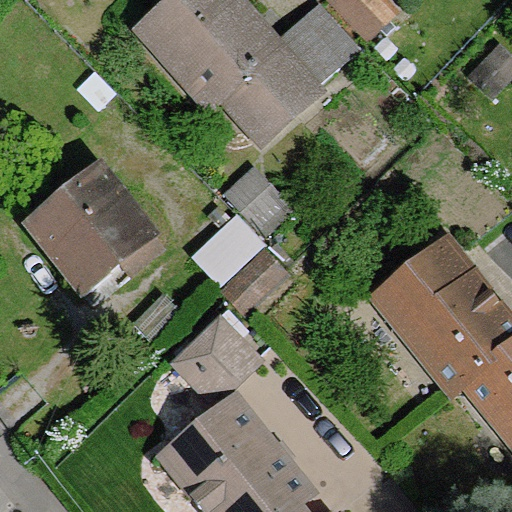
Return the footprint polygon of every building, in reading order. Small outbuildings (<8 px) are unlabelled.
[(273,54),(225,0),(192,0),(152,35),(195,83),(212,67),(229,87),(225,92),(265,136),(311,97),(273,54)] [(381,0),(332,0),(371,40),(397,16),(381,0)] [(298,32),(335,74),(361,53),(323,11),(298,32)] [(298,32),(273,54),(311,97),(335,74),(298,32)] [(511,61),(497,48),(467,79),(490,102),(511,79),(511,61)] [(101,175),(32,229),(86,297),(154,242),(101,175)] [(255,176),(231,199),(260,232),(284,208),(255,176)] [(257,248),(236,225),(200,257),(221,281),(257,248)] [(467,389),(511,352),(511,321),(478,278),(471,281),(458,265),(444,249),(378,303),(454,399),(467,389)] [(267,259),(230,295),(247,314),(285,279),(267,259)] [(221,320),(174,363),(212,405),(227,391),(259,361),(221,320)] [(511,352),(467,389),(511,444),(511,352)] [(296,511),(304,506),(314,498),(238,403),(164,461),(205,511),(296,511)]
